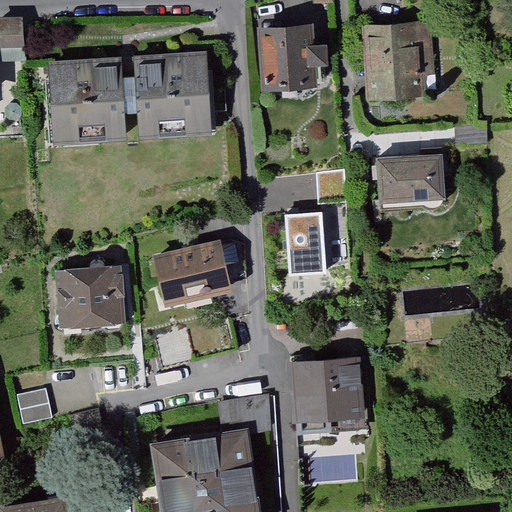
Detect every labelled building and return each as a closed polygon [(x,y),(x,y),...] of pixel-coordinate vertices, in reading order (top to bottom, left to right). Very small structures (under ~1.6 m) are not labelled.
[(0,20),(0,63),(25,62),(23,19),(0,20)] [(425,22),(362,27),(367,104),(431,99),(425,22)] [(313,28),(260,31),(263,94),(317,91),(313,28)] [(214,127),(209,45),(135,50),(136,67),(123,68),(122,51),(50,55),(55,136),(128,132),(126,103),(137,102),(139,132),(214,127)] [(442,156),(377,161),(380,204),(445,199),(442,156)] [(338,171),(315,175),(319,199),(343,195),(338,171)] [(321,213),(287,216),(292,274),(325,272),(321,213)] [(216,242),(156,256),(167,303),(228,289),(216,242)] [(117,268),(58,273),(62,325),(121,320),(117,268)] [(361,348),(287,356),(295,431),(369,424),(361,348)] [(45,388),(16,394),(23,423),(51,417),(45,388)] [(151,433),(162,511),(262,511),(250,428),(272,425),(268,391),(218,398),(222,423),(151,433)] [(0,497),(0,505),(1,511),(71,511),(66,485),(0,497)]
